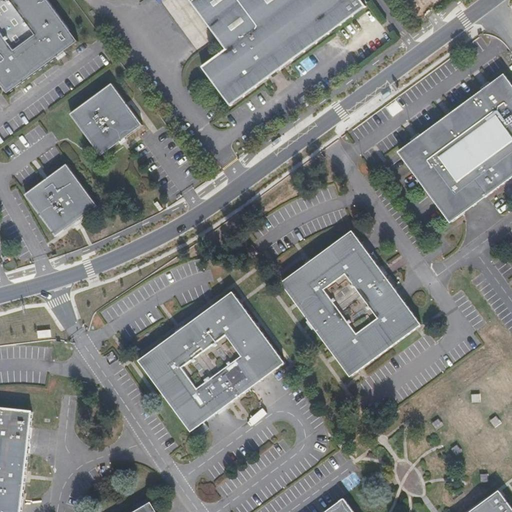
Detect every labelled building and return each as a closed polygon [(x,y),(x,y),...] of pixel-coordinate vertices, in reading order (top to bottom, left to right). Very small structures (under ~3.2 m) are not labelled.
[(47,0),(0,0),(0,82),(8,93),(78,41),(47,0)] [(191,0),(228,50),(203,67),(231,106),(366,6),(361,0),(191,0)] [(511,178),(511,84),(506,76),(400,152),(451,222),(511,178)] [(102,156),(143,126),(113,84),(72,114),(102,156)] [(286,138),(293,133),(291,129),(284,135),(286,138)] [(57,236),(99,206),(68,164),(27,195),(57,236)] [(160,211),(164,209),(159,201),(155,204),(160,211)] [(351,377),(422,325),(397,291),(353,232),(284,283),(351,377)] [(254,257),(259,254),(254,246),(250,249),(254,257)] [(193,432),(285,363),(234,294),(141,361),(193,432)] [(0,511),(21,511),(33,412),(0,408),(0,511)] [(379,416),(385,412),(382,408),(376,412),(379,416)] [(206,423),(194,431),(197,436),(210,429),(206,423)] [(511,511),(511,504),(502,491),(474,511),(356,511),(347,500),(330,511),(511,511)]
